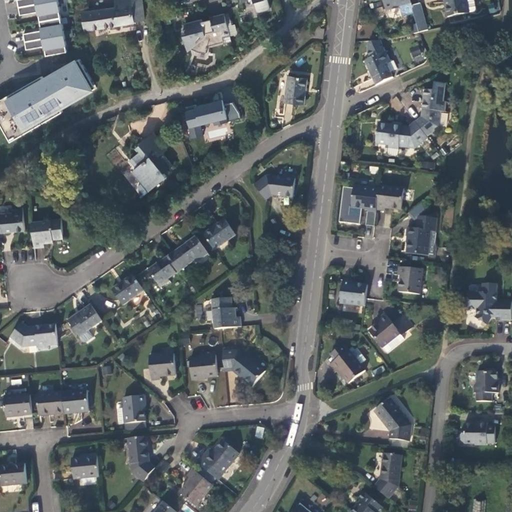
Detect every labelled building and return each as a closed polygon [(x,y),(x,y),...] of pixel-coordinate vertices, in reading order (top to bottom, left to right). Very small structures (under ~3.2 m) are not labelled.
[(44,45),(45,51),(66,47),(64,41),(65,41),(61,19),(61,20),(58,6),(59,6),(57,0),(16,0),(18,7),(18,11),(33,8),(33,6),(36,6),(37,10),(38,10),(40,23),(40,28),(37,29),(37,27),(22,29),(22,33),(24,41),(25,45),(39,43),(39,41),(42,40),(43,45),(44,45)] [(96,26),(133,20),(130,0),(113,0),(114,6),(94,9),(96,26)] [(139,0),(130,0),(133,20),(143,18),(139,0)] [(399,13),(411,10),(409,5),(407,0),(382,0),(385,9),(397,5),(399,13)] [(442,0),(445,15),(466,11),(464,0),(442,0)] [(464,0),(466,11),(471,10),(474,7),(472,0),(464,0)] [(415,23),(417,32),(427,29),(418,2),(409,5),(411,10),(415,23)] [(83,28),(96,26),(94,9),(80,11),(83,28)] [(220,34),(227,32),(222,11),(208,15),(208,17),(200,20),(199,17),(183,22),(185,31),(181,32),(186,38),(191,43),(189,46),(196,50),(203,51),(203,44),(220,38),(220,34)] [(409,25),(411,33),(417,32),(415,23),(409,25)] [(321,26),(313,25),(312,34),(320,35),(321,26)] [(368,70),(374,84),(391,76),(385,62),(387,60),(376,38),(368,40),(368,48),(372,57),(366,60),(368,65),(370,69),(368,70)] [(417,45),(408,49),(416,63),(425,59),(417,45)] [(95,86),(77,56),(43,75),(40,72),(0,94),(0,120),(10,137),(61,107),(59,103),(95,86)] [(306,76),(286,73),(283,99),(303,101),(305,83),(306,76)] [(421,118),(416,123),(416,124),(425,135),(438,125),(439,114),(442,113),(443,103),(441,102),(443,85),(433,84),(432,93),(424,92),(421,118)] [(183,107),(189,139),(205,136),(206,141),(228,137),(225,122),(239,120),(235,102),(224,104),(223,100),(183,107)] [(411,147),(425,135),(416,124),(409,130),(379,127),(377,143),(385,144),(385,146),(396,147),(396,145),(411,147)] [(139,183),(135,186),(142,196),(164,179),(160,174),(170,167),(160,154),(164,151),(151,133),(137,144),(141,149),(130,157),(136,165),(133,168),(130,170),(139,183)] [(126,160),(133,168),(136,165),(130,157),(126,160)] [(130,170),(126,173),(135,186),(139,183),(130,170)] [(267,174),(254,183),(263,198),(268,194),(279,196),(280,193),(291,195),(292,185),(293,174),(282,173),(281,175),(267,174)] [(402,187),(378,183),(378,186),(375,207),(383,208),(384,205),(400,207),(402,187)] [(367,210),(375,211),(375,207),(378,186),(354,184),(351,205),(367,207),(367,210)] [(0,229),(23,226),(21,206),(10,208),(10,210),(0,210),(0,229)] [(412,221),(415,222),(416,213),(419,212),(414,206),(405,213),(412,221)] [(406,249),(426,252),(428,228),(433,229),(434,218),(432,210),(421,209),(419,212),(416,213),(415,222),(414,227),(406,226),(405,234),(407,234),(406,249)] [(59,217),(31,219),(33,244),(42,243),(42,241),(42,236),(49,236),(60,235),(59,217)] [(224,217),(203,231),(214,247),(235,232),(224,217)] [(435,229),(433,229),(428,228),(426,252),(433,252),(435,229)] [(185,240),(171,250),(181,265),(196,254),(198,257),(206,251),(196,236),(187,242),(185,240)] [(166,275),(181,265),(171,250),(156,260),(157,262),(148,268),(158,283),(168,276),(166,275)] [(421,267),(399,265),(398,274),(401,274),(400,290),(418,292),(421,267)] [(121,302),(143,286),(132,271),(110,286),(121,302)] [(339,302),(364,304),(366,284),(350,282),(350,278),(342,277),(339,302)] [(481,289),(467,288),(466,305),(475,306),(475,311),(474,313),(486,321),(490,314),(494,314),(494,316),(510,317),(510,297),(495,297),(495,280),(481,280),(481,289)] [(211,298),(214,327),(215,327),(238,324),(237,315),(232,315),(230,296),(211,298)] [(90,327),(102,319),(90,302),(66,318),(78,335),(79,334),(90,327)] [(368,327),(386,349),(403,335),(400,331),(411,322),(402,311),(391,319),(384,309),(372,319),(374,322),(368,327)] [(47,342),(56,341),(55,325),(41,327),(41,329),(36,330),(36,327),(26,328),(22,323),(9,335),(17,344),(37,342),(37,346),(48,345),(47,342)] [(95,333),(90,327),(79,334),(82,339),(87,339),(95,333)] [(330,351),(334,357),(348,347),(343,341),(330,351)] [(334,357),(327,363),(333,370),(337,367),(343,374),(348,381),(353,377),(355,380),(362,374),(363,367),(348,347),(334,357)] [(238,348),(222,350),(224,370),(231,369),(251,385),(264,368),(238,348)] [(171,352),(147,356),(151,379),(158,378),(158,376),(174,373),(171,352)] [(213,356),(188,359),(191,379),(216,375),(213,356)] [(103,374),(111,372),(110,365),(101,367),(103,374)] [(474,368),(474,378),(471,381),(471,389),(473,389),(473,397),(489,398),(489,389),(496,389),(496,380),(494,380),(495,368),(492,366),(483,366),(483,368),(474,368)] [(87,386),(61,389),(63,410),(75,408),(89,407),(87,386)] [(51,411),(63,410),(61,389),(38,391),(40,412),(51,411)] [(142,392),(123,394),(126,419),(145,417),(142,392)] [(23,415),(31,415),(29,393),(3,395),(5,414),(13,414),(23,413),(23,415)] [(389,397),(374,409),(384,422),(389,428),(388,435),(407,438),(409,421),(389,397)] [(463,418),(461,420),(460,429),(458,431),(458,436),(460,439),(471,439),(471,441),(483,441),(483,439),(491,439),(492,423),(484,423),(484,419),(475,419),(475,421),(470,421),(468,418),(463,418)] [(132,470),(143,479),(155,464),(149,460),(146,434),(128,436),(132,470)] [(207,448),(196,461),(200,463),(208,469),(216,475),(217,477),(237,452),(221,439),(211,451),(207,448)] [(381,473),(373,483),(387,495),(398,481),(401,452),(383,451),(382,463),(381,473)] [(74,475),(99,473),(97,453),(88,454),(88,456),(73,457),(73,463),(74,475)] [(11,464),(0,465),(0,467),(2,485),(26,482),(24,462),(11,464)] [(203,475),(192,466),(187,473),(190,475),(180,488),(197,502),(213,483),(211,481),(203,475)] [(211,481),(216,475),(208,469),(203,475),(211,481)] [(356,505),(350,511),(377,511),(384,504),(363,489),(358,495),(361,498),(356,505)] [(178,511),(179,511),(164,500),(153,511),(178,511)] [(290,511),(308,511),(298,503),(290,511)]
